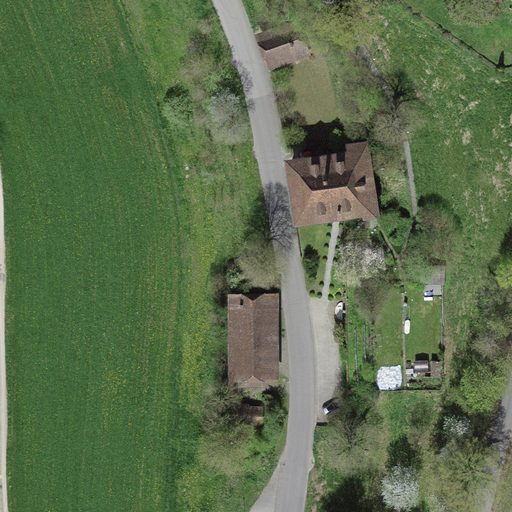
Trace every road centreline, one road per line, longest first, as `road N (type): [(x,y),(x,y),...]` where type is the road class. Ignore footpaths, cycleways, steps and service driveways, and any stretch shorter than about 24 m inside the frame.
road 1 (tertiary): [(289,511),(300,341),(263,111),(226,0)]
road 2 (unclassified): [(511,390),(478,511)]
